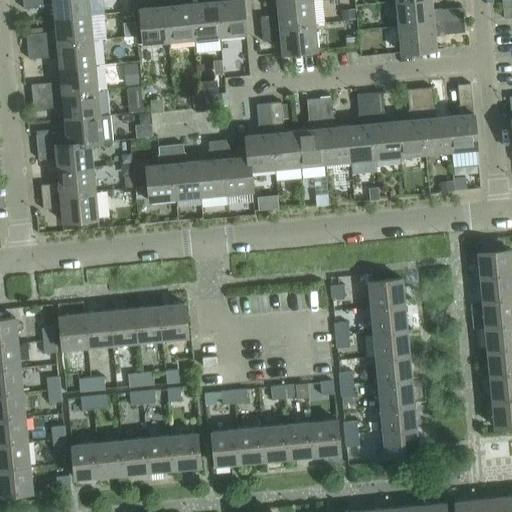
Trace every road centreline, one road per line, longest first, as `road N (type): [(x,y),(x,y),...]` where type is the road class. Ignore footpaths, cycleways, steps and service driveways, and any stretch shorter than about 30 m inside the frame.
road 1 (residential): [(502,212),(27,259)]
road 2 (residential): [(27,259),(1,0)]
road 3 (residential): [(259,84),(487,63)]
road 4 (residential): [(502,212),(487,63)]
